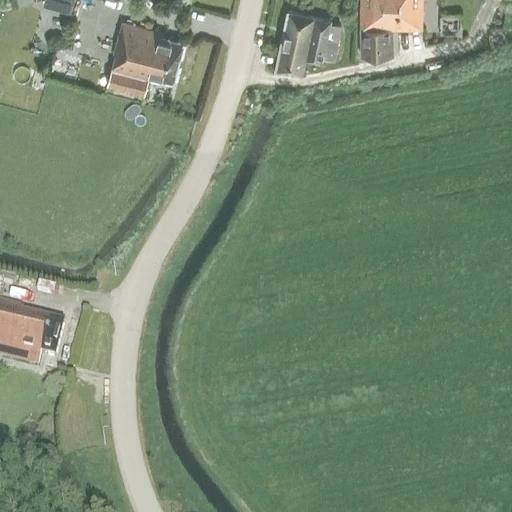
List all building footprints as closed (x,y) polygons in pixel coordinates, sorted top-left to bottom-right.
[(9,0),(12,9),(34,3),(33,0),(9,0)] [(44,0),(42,7),(71,14),(74,0),(44,0)] [(361,0),(361,8),(361,33),(361,57),(393,56),(393,29),(422,29),(422,0),(361,0)] [(337,40),(340,26),(330,24),(331,20),(288,11),(276,70),(303,75),(306,60),(322,64),(323,58),(335,60),(339,40),(337,40)] [(173,82),(184,43),(160,37),(161,33),(122,22),(114,54),(116,55),(107,85),(145,95),(150,76),(173,82)] [(23,307),(0,302),(0,301),(0,347),(41,356),(41,353),(55,357),(64,322),(22,312),(23,307)]
